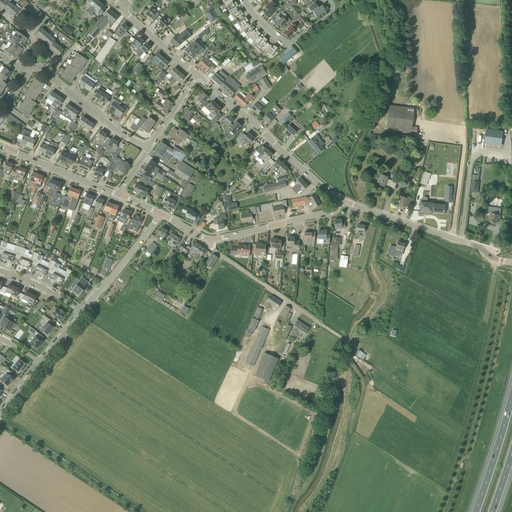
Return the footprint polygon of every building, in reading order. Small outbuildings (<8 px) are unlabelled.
[(4,9),(9,4),(4,0),(3,0),(0,3),(0,7),(3,10),(4,9)] [(86,12),(82,16),(85,18),(86,17),(98,3),(99,2),(98,1),(96,0),(87,0),(86,2),(89,5),(90,6),(86,12)] [(228,12),(236,8),(238,6),(236,2),(234,3),(231,0),(230,0),(224,3),(229,11),(228,11),(228,12)] [(26,1),(21,6),(25,9),(29,4),(26,1)] [(39,1),(36,6),(43,10),(46,5),(39,1)] [(264,13),(264,14),(269,19),(269,18),(272,15),(273,15),(275,13),(275,12),(276,11),(277,11),(279,9),(277,7),(274,9),(273,9),(276,6),(272,2),(272,1),(265,7),(266,8),(268,10),(264,14),(264,13)] [(86,17),(85,18),(86,19),(86,20),(87,19),(89,20),(92,16),(94,14),(96,16),(98,16),(100,14),(101,15),(106,10),(103,7),(104,6),(103,6),(100,3),(99,2),(98,3),(86,17)] [(9,4),(4,9),(9,13),(14,7),(10,3),(9,4)] [(319,8),(315,3),(308,8),(311,12),(312,11),(317,18),(326,11),(322,6),(319,8)] [(17,4),(14,7),(9,13),(14,17),(21,8),(17,4)] [(149,11),(146,14),(149,17),(148,18),(150,20),(153,22),(161,13),(159,12),(155,9),(154,10),(151,8),(149,11)] [(238,11),(236,8),(228,12),(231,15),(234,20),(243,14),(240,10),(238,11)] [(113,24),(118,18),(109,9),(92,29),(88,34),(94,38),(109,20),(113,24)] [(205,15),(211,23),(218,18),(212,10),(205,15)] [(276,23),(275,25),(276,27),(278,29),(279,29),(283,26),(284,26),(285,23),(286,23),(286,22),(284,20),(287,17),(283,12),(276,18),(278,21),(277,22),(276,23)] [(184,15),(172,26),(176,30),(184,23),(186,25),(190,22),(184,15)] [(297,19),(303,25),(307,21),(301,15),(297,19)] [(240,28),(243,32),(249,26),(246,23),(248,21),(245,17),(237,24),(240,28)] [(162,18),(157,24),(162,28),(163,29),(164,30),(165,28),(168,25),(169,24),(166,21),(162,18)] [(295,32),(296,32),(298,29),(293,23),(287,28),(288,29),(283,33),(288,39),(293,34),(294,35),(296,33),(295,32)] [(129,28),(124,24),(119,30),(119,31),(115,35),(119,39),(123,34),(124,35),(129,28)] [(249,26),(243,32),(249,39),(255,33),(252,30),(254,28),(251,24),(249,26)] [(66,25),(62,29),(71,35),(74,31),(66,25)] [(40,39),(46,32),(41,28),(36,35),(40,39)] [(109,38),(113,34),(108,30),(104,34),(109,38)] [(175,35),(170,42),(177,48),(182,42),(183,42),(190,36),(186,30),(182,33),(177,37),(176,35),(175,35)] [(28,38),(20,34),(15,31),(14,32),(16,33),(14,36),(23,43),(25,40),(26,41),(28,38)] [(255,33),(249,39),(253,42),(254,41),(257,44),(262,39),(259,36),(260,34),(257,31),(255,33)] [(45,43),(51,37),(46,32),(40,39),(45,43)] [(23,43),(14,36),(11,40),(10,39),(9,40),(21,48),(23,46),(22,45),(23,43)] [(54,42),(55,41),(54,40),(51,37),(45,43),(50,47),(54,42)] [(262,39),(257,44),(255,47),(262,53),(265,50),(269,45),(265,42),(267,40),(263,37),(262,39)] [(109,39),(97,57),(95,59),(102,64),(117,43),(115,41),(110,38),(109,39)] [(133,49),(135,47),(138,49),(144,42),(140,38),(136,42),(134,40),(132,43),(130,47),(133,49)] [(11,44),(9,47),(19,53),(20,51),(21,52),(23,49),(22,48),(21,48),(11,41),(9,43),(11,44)] [(59,46),(54,42),(50,47),(48,48),(53,53),(59,46)] [(199,46),(195,42),(191,46),(190,45),(186,49),(184,51),(187,54),(189,55),(193,51),(193,52),(199,46)] [(137,54),(135,57),(137,59),(138,60),(140,57),(142,59),(146,55),(145,54),(150,48),(151,47),(146,43),(144,46),(137,54)] [(269,45),(265,50),(268,53),(267,54),(272,57),(274,53),(276,53),(275,51),(278,48),(274,45),(272,47),(269,45)] [(64,51),(59,46),(53,53),(58,57),(64,51)] [(204,50),(199,46),(193,52),(193,51),(189,55),(190,57),(193,59),(195,57),(197,55),(198,56),(204,50)] [(279,56),(282,60),(285,63),(298,53),(292,46),(279,56)] [(3,53),(8,56),(9,54),(17,59),(18,60),(20,58),(18,57),(17,56),(19,53),(9,47),(7,50),(5,49),(3,53)] [(75,60),(83,66),(85,64),(84,63),(87,60),(76,53),(74,59),(74,60),(75,60)] [(151,62),(156,66),(163,58),(158,54),(151,62)] [(209,69),(212,71),(217,66),(210,60),(209,60),(209,59),(207,57),(205,57),(198,66),(206,73),(209,69)] [(68,60),(67,63),(67,64),(70,65),(71,66),(78,71),(77,71),(78,72),(79,72),(80,72),(81,70),(80,69),(82,66),(83,66),(75,60),(74,60),(73,59),(72,58),(71,61),(68,60)] [(163,58),(156,66),(161,70),(163,68),(163,69),(168,63),(163,58)] [(143,66),(142,67),(144,69),(146,67),(151,61),(148,59),(143,66)] [(228,72),(230,75),(235,72),(248,64),(246,62),(242,63),(228,72)] [(138,74),(142,67),(143,66),(139,63),(133,71),(138,74)] [(78,71),(71,66),(70,65),(68,64),(67,64),(66,69),(65,70),(66,71),(74,76),(73,77),(74,77),(75,77),(76,75),(75,74),(77,71),(78,71)] [(119,72),(120,73),(119,75),(122,77),(123,75),(124,75),(128,68),(124,65),(119,72)] [(266,74),(262,67),(245,77),(249,84),(266,74)] [(4,68),(1,73),(8,78),(11,73),(11,72),(8,70),(9,69),(7,68),(6,69),(4,68)] [(172,81),(172,82),(180,73),(174,68),(169,74),(172,76),(169,79),(172,81)] [(61,76),(70,83),(72,81),(71,80),(73,77),(74,76),(66,71),(65,70),(64,70),(63,69),(61,75),(61,76)] [(156,82),(154,86),(156,88),(167,75),(165,73),(162,76),(161,78),(158,81),(156,82)] [(180,73),(172,82),(174,83),(177,80),(180,83),(185,77),(180,73)] [(220,86),(225,81),(222,78),(216,73),(211,78),(220,86)] [(89,81),(84,88),(90,91),(90,92),(94,86),(96,88),(98,85),(101,80),(100,79),(93,75),(89,81)] [(34,77),(32,84),(33,84),(41,89),(42,90),(43,88),(42,87),(44,84),(45,84),(35,78),(34,77)] [(84,88),(89,81),(83,77),(78,84),(79,84),(84,88)] [(265,77),(259,81),(262,86),(265,90),(271,87),(265,77)] [(225,81),(220,86),(225,91),(230,85),(229,84),(232,81),(227,78),(225,81)] [(230,85),(225,91),(230,95),(231,96),(239,88),(234,83),(235,81),(233,79),(232,81),(229,84),(230,85)] [(28,90),(37,95),(38,96),(39,94),(38,93),(41,90),(41,89),(33,84),(32,84),(30,83),(28,90)] [(258,89),(258,88),(255,83),(248,88),(252,93),(258,89)] [(106,91),(100,87),(98,90),(94,97),(94,96),(99,100),(105,92),(106,91)] [(26,88),(24,95),(25,96),(34,102),(35,100),(34,99),(37,96),(37,95),(28,90),(26,88)] [(105,92),(99,100),(105,104),(110,98),(109,97),(110,96),(113,98),(116,93),(114,91),(113,93),(111,95),(105,92)] [(239,93),(234,99),(244,107),(253,97),(249,93),(246,97),(240,91),(239,93)] [(51,101),(53,102),(58,96),(52,92),(47,99),(51,101)] [(203,93),(197,100),(201,104),(200,106),(202,108),(208,102),(205,100),(208,97),(203,93)] [(25,96),(23,103),(24,104),(32,109),(33,109),(34,107),(33,107),(35,103),(36,103),(34,102),(25,96)] [(57,109),(64,100),(63,99),(63,100),(58,96),(51,105),(55,108),(54,109),(54,110),(56,111),(54,114),(56,116),(60,111),(57,109)] [(113,98),(108,105),(111,106),(110,107),(109,108),(109,109),(114,113),(119,106),(121,104),(115,100),(113,98)] [(166,114),(173,104),(166,100),(165,101),(163,99),(160,103),(157,102),(154,106),(166,114)] [(256,103),(251,109),(257,114),(266,105),(260,100),(257,103),(256,103)] [(202,108),(201,110),(208,116),(208,115),(217,105),(216,105),(213,101),(210,104),(208,102),(202,108)] [(21,102),(19,109),(20,110),(26,114),(27,114),(29,115),(30,113),(29,112),(30,112),(32,109),(24,104),(23,103),(21,102)] [(61,114),(66,118),(73,108),(67,104),(62,112),(60,111),(56,116),(54,118),(57,120),(59,117),(61,114)] [(217,105),(208,115),(208,116),(212,119),(209,123),(212,126),(216,122),(217,120),(214,117),(221,109),(217,105)] [(124,116),(129,109),(123,106),(122,108),(119,106),(114,113),(120,117),(122,114),(124,116)] [(416,135),(417,128),(412,127),(414,109),(413,108),(389,106),(386,131),(416,135)] [(73,121),(79,112),(73,108),(66,118),(72,122),(69,126),(71,128),(75,123),(73,121)] [(276,116),(274,114),(276,112),(272,109),(263,119),(268,124),(271,121),(272,121),(276,116)] [(194,115),(191,112),(188,111),(185,115),(182,119),(188,123),(192,118),(198,123),(203,118),(198,114),(196,117),(194,115)] [(281,126),(285,122),(292,116),(288,113),(278,122),(281,126)] [(230,124),(234,120),(228,116),(226,119),(225,118),(220,123),(222,125),(222,127),(223,129),(224,131),(227,128),(230,124)] [(292,116),(285,122),(287,125),(295,119),(292,116)] [(84,127),(88,121),(83,117),(78,123),(84,127)] [(155,122),(149,118),(145,123),(151,128),(155,122)] [(132,124),(130,128),(136,132),(139,127),(140,128),(141,129),(147,133),(151,128),(145,123),(140,120),(136,125),(134,123),(133,123),(132,124)] [(90,131),(94,124),(88,121),(84,127),(90,131)] [(320,126),(315,121),(310,125),(314,130),(320,126)] [(224,131),(224,132),(225,133),(227,133),(231,136),(234,134),(237,130),(240,126),(241,126),(236,122),(233,126),(229,130),(227,128),(224,131)] [(288,127),(283,132),(288,136),(290,138),(295,133),(292,130),(292,129),(289,126),(288,127)] [(299,136),(305,129),(303,126),(296,134),(299,136)] [(171,133),(168,137),(173,140),(173,141),(176,143),(180,138),(182,140),(183,140),(186,137),(187,138),(190,140),(194,135),(185,128),(182,131),(179,129),(178,131),(174,129),(171,133)] [(29,131),(23,129),(22,130),(19,134),(17,138),(22,140),(20,144),(26,146),(31,135),(28,133),(29,131)] [(503,132),(487,130),(485,144),(501,146),(503,132)] [(103,146),(108,139),(105,138),(107,135),(101,131),(97,137),(100,140),(98,143),(103,146)] [(242,132),(239,136),(236,139),(240,143),(243,141),(248,145),(254,138),(248,133),(245,135),(242,132)] [(35,141),(37,135),(32,133),(31,135),(26,146),(32,148),(35,141)] [(314,137),(308,142),(314,150),(317,153),(318,154),(318,153),(323,149),(323,148),(321,146),(323,144),(318,139),(320,138),(317,135),(314,137)] [(327,149),(333,144),(338,140),(335,136),(330,140),(331,142),(325,147),(327,149)] [(114,149),(118,143),(112,139),(110,141),(108,139),(103,146),(109,150),(111,147),(114,149)] [(45,154),(48,147),(44,145),(46,141),(43,140),(41,144),(38,151),(45,154)] [(54,143),(53,144),(50,142),(48,147),(45,154),(52,157),(55,150),(56,151),(58,144),(54,143)] [(159,146),(158,147),(172,156),(181,162),(182,162),(187,155),(175,147),(173,150),(165,145),(161,143),(159,146)] [(260,159),(267,150),(262,146),(257,152),(260,154),(257,157),(259,159),(260,159)] [(169,159),(172,156),(158,147),(155,152),(164,158),(165,156),(169,159)] [(65,153),(67,149),(64,148),(62,152),(59,159),(65,162),(68,155),(65,153)] [(267,150),(260,159),(262,161),(264,158),(267,161),(270,158),(272,155),(267,150)] [(75,157),(76,153),(70,151),(68,155),(65,162),(71,165),(75,157)] [(113,155),(110,160),(111,161),(115,163),(116,162),(127,170),(130,165),(124,161),(124,162),(121,161),(119,159),(118,159),(117,158),(113,155)] [(89,160),(90,159),(82,156),(78,167),(88,172),(91,166),(93,162),(89,160)] [(150,161),(147,165),(160,173),(162,171),(158,168),(155,166),(156,165),(157,164),(156,163),(151,160),(150,161)] [(275,163),(273,165),(275,168),(273,170),(276,173),(276,172),(283,164),(282,164),(278,160),(275,163)] [(111,161),(107,169),(110,171),(113,166),(116,168),(119,170),(118,171),(117,172),(117,173),(119,175),(120,174),(121,173),(124,175),(127,170),(116,162),(115,163),(111,161)] [(1,169),(0,170),(0,176),(2,178),(3,174),(9,176),(13,165),(6,162),(3,169),(4,169),(3,170),(1,169)] [(195,171),(182,163),(181,162),(174,173),(187,182),(195,171)] [(100,169),(102,165),(99,164),(97,168),(94,175),(101,178),(104,171),(100,169)] [(291,172),(288,169),(283,164),(276,172),(281,177),(283,174),(285,172),(288,175),(291,172)] [(147,165),(144,170),(150,174),(155,177),(156,175),(163,179),(164,176),(161,174),(160,173),(147,165)] [(10,178),(9,180),(13,182),(13,181),(15,178),(16,179),(16,178),(22,181),(24,177),(26,170),(23,169),(22,167),(20,167),(19,167),(18,169),(14,168),(13,170),(12,172),(11,174),(11,175),(10,176),(10,178)] [(425,172),(421,183),(427,185),(431,175),(425,172)] [(32,190),(38,175),(33,173),(30,181),(32,182),(29,189),(32,190)] [(152,179),(148,176),(143,173),(141,176),(147,179),(148,180),(150,181),(152,179)] [(40,188),(41,185),(40,185),(43,177),(38,175),(32,190),(31,193),(34,194),(37,187),(40,188)] [(387,178),(381,175),(377,184),(384,187),(384,185),(394,188),(396,183),(387,179),(387,178)] [(308,186),(300,178),(294,183),(299,188),(295,191),(298,194),(302,191),(302,192),(308,186)] [(147,183),(148,180),(147,179),(145,182),(143,187),(139,194),(146,197),(149,191),(145,189),(148,184),(147,183)] [(48,194),(47,195),(51,196),(52,194),(57,182),(51,180),(48,187),(50,187),(48,194)] [(289,187),(287,180),(262,187),(264,193),(289,187)] [(472,181),(471,193),(479,193),(480,182),(472,181)] [(52,194),(51,196),(49,201),(55,204),(59,194),(57,193),(58,190),(59,191),(62,184),(57,182),(52,194)] [(187,199),(194,186),(189,183),(181,196),(187,199)] [(143,187),(136,184),(133,191),(139,194),(143,187)] [(160,195),(163,189),(157,186),(155,191),(156,191),(155,193),(160,195)] [(63,195),(59,205),(62,206),(61,209),(67,211),(68,209),(70,204),(71,202),(76,190),(71,188),(68,194),(69,195),(68,197),(63,195)] [(76,190),(71,202),(74,203),(74,201),(76,202),(78,198),(81,192),(76,190)] [(14,202),(15,199),(18,200),(19,195),(17,194),(18,193),(12,191),(8,199),(14,202)] [(39,199),(41,194),(38,192),(33,204),(37,205),(39,199)] [(94,197),(93,197),(93,196),(91,195),(91,196),(87,194),(83,204),(90,206),(94,197)] [(22,200),(23,196),(19,195),(17,203),(24,205),(25,201),(22,200)] [(308,196),(302,198),(304,201),(306,204),(307,206),(308,205),(311,203),(311,205),(309,206),(310,207),(311,210),(312,209),(315,208),(316,207),(320,205),(319,203),(316,198),(315,195),(310,198),(309,198),(308,196)] [(237,206),(232,207),(230,196),(223,198),(226,212),(238,209),(237,206)] [(176,201),(168,197),(166,201),(165,201),(163,206),(167,208),(167,207),(172,209),(173,207),(176,209),(180,200),(177,198),(176,201)] [(400,197),(398,203),(399,203),(398,206),(400,207),(401,207),(404,208),(405,206),(409,208),(412,198),(407,197),(406,199),(400,197)] [(432,213),(444,214),(445,204),(426,203),(426,201),(427,201),(427,198),(427,197),(424,197),(423,198),(423,199),(421,199),(421,202),(420,203),(419,214),(420,215),(423,215),(424,214),(424,213),(431,213),(432,213)] [(101,209),(104,201),(97,198),(94,206),(101,209)] [(287,207),(286,200),(282,201),(283,206),(273,208),(274,216),(285,214),(284,208),(287,207)] [(110,213),(113,205),(107,202),(104,210),(110,213)] [(109,216),(108,217),(114,219),(114,218),(116,215),(119,207),(113,205),(110,213),(109,216)] [(492,214),(489,222),(490,222),(490,223),(492,223),(493,223),(496,224),(498,219),(499,220),(501,213),(504,214),(505,209),(499,207),(497,212),(496,214),(492,213),(492,214)] [(182,211),(186,214),(185,216),(194,221),(195,219),(199,220),(201,215),(197,213),(197,215),(192,212),(193,211),(189,209),(188,210),(183,208),(182,211)] [(125,224),(127,221),(130,212),(124,210),(120,218),(119,217),(118,221),(125,224)] [(242,223),(253,221),(251,213),(241,215),(242,223)] [(102,223),(104,218),(98,215),(93,227),(100,229),(102,223)] [(137,232),(143,218),(134,215),(132,220),(130,219),(127,224),(126,228),(137,232)] [(220,218),(217,219),(218,224),(219,229),(224,228),(222,219),(225,218),(225,215),(220,216),(220,218)] [(345,228),(345,222),(341,223),(341,220),(334,220),(335,229),(345,228)] [(111,238),(116,225),(111,223),(106,236),(111,238)] [(363,233),(365,226),(357,225),(356,232),(355,236),(359,237),(360,233),(363,233)] [(164,238),(168,231),(162,228),(160,231),(159,231),(155,237),(158,239),(157,240),(160,243),(163,239),(164,238)] [(317,239),(317,243),(323,244),(328,244),(329,244),(330,236),(330,233),(326,233),(327,230),(323,230),(323,231),(318,231),(317,239)] [(175,246),(180,239),(171,233),(165,242),(168,244),(170,243),(175,246)] [(314,246),(315,239),(315,234),(304,233),(304,241),(311,242),(310,246),(314,246)] [(286,246),(286,250),(292,250),(293,250),(293,249),(296,249),(295,250),(298,251),(299,244),(299,241),(294,241),(294,238),(290,237),(287,237),(287,241),(286,246)] [(8,243),(7,243),(8,239),(4,238),(3,241),(0,250),(0,253),(2,254),(1,259),(3,259),(2,260),(6,261),(10,250),(6,249),(8,243)] [(330,245),(329,261),(337,261),(338,246),(339,246),(339,245),(341,245),(341,238),(336,238),(335,245),(330,245)] [(280,249),(281,240),(279,240),(279,241),(277,241),(277,239),(271,239),(270,248),(276,248),(275,252),(275,258),(283,259),(283,253),(279,253),(280,249)] [(21,247),(20,247),(22,244),(18,242),(17,246),(16,245),(14,251),(10,250),(6,261),(10,263),(11,262),(12,262),(14,258),(17,259),(21,247)] [(190,250),(197,254),(194,258),(198,260),(206,249),(195,242),(192,246),(189,244),(187,247),(183,244),(179,249),(186,253),(189,249),(190,250)] [(402,253),(405,244),(404,244),(404,243),(402,242),(401,243),(397,242),(396,248),(390,246),(387,254),(395,257),(396,251),(402,253)] [(157,246),(155,244),(153,243),(146,251),(147,252),(150,255),(157,246)] [(252,253),(252,254),(255,254),(260,254),(265,255),(265,253),(265,249),(266,245),(262,245),(261,245),(260,245),(260,243),(256,243),(256,245),(253,244),(252,249),(252,253)] [(231,251),(230,255),(238,256),(238,254),(240,254),(243,254),(246,254),(245,256),(246,256),(249,256),(250,245),(245,245),(245,246),(244,246),(243,246),(240,246),(238,246),(238,245),(238,246),(237,248),(231,247),(231,251)] [(23,267),(27,258),(28,256),(24,255),(26,249),(24,248),(22,248),(21,247),(17,259),(20,260),(18,264),(19,265),(19,266),(23,267)] [(33,266),(38,254),(36,253),(34,252),(31,259),(27,258),(23,267),(27,269),(27,268),(29,268),(31,264),(33,266)] [(39,274),(44,265),(40,263),(43,256),(38,254),(33,266),(36,267),(34,271),(36,272),(35,273),(39,274)] [(212,268),(216,262),(218,258),(212,254),(205,264),(212,268)] [(50,273),(56,262),(55,262),(51,260),(48,267),(44,265),(39,274),(43,276),(44,275),(45,276),(47,272),(50,273)] [(55,283),(60,273),(57,271),(60,265),(56,262),(50,273),(53,275),(50,279),(52,280),(51,280),(55,283)] [(66,282),(72,271),(67,269),(64,275),(60,273),(55,283),(59,285),(59,284),(61,285),(63,281),(66,282)] [(69,290),(72,292),(78,296),(78,297),(83,291),(82,290),(88,282),(82,277),(74,288),(72,287),(70,290),(69,290)] [(11,294),(14,286),(9,284),(7,288),(4,287),(2,293),(5,294),(6,292),(11,294)] [(19,299),(21,294),(18,292),(20,289),(14,286),(11,294),(11,296),(13,297),(19,299)] [(19,299),(21,301),(22,299),(28,302),(31,294),(26,291),(24,295),(21,294),(19,299)] [(157,291),(154,296),(162,301),(165,296),(157,291)] [(35,300),(37,296),(31,294),(28,302),(27,303),(35,307),(38,301),(35,300)] [(271,296),(264,306),(269,309),(271,305),(277,309),(281,303),(271,296)] [(44,303),(42,301),(35,308),(38,311),(44,303)] [(183,305),(180,311),(186,315),(190,309),(183,305)] [(5,306),(2,313),(3,314),(5,315),(8,316),(10,312),(15,315),(16,312),(5,306)] [(286,306),(279,315),(284,318),(291,309),(286,306)] [(54,307),(53,309),(55,311),(52,314),(56,317),(55,318),(59,321),(63,316),(63,315),(64,313),(61,310),(60,311),(57,308),(57,309),(54,307)] [(50,332),(51,331),(54,327),(50,324),(52,322),(45,316),(40,322),(42,324),(41,326),(43,328),(41,330),(43,332),(47,336),(50,332)] [(14,329),(17,325),(14,324),(14,323),(8,320),(8,319),(4,317),(0,325),(5,328),(5,329),(10,331),(12,328),(14,329)] [(255,319),(253,318),(248,329),(253,332),(258,321),(257,320),(255,319)] [(309,329),(298,321),(293,327),(294,328),(290,333),(295,337),(299,331),(305,335),(309,329)] [(245,363),(253,367),(269,330),(261,326),(245,363)] [(285,341),(289,332),(285,330),(281,339),(285,341)] [(43,341),(36,336),(30,344),(30,345),(32,347),(33,346),(37,349),(43,341)] [(363,360),(367,355),(358,350),(355,355),(363,360)] [(268,382),(278,359),(264,353),(254,376),(268,382)] [(18,373),(25,364),(19,359),(12,368),(18,373)] [(2,377),(0,379),(0,380),(1,381),(4,383),(3,384),(6,387),(7,386),(8,386),(11,382),(12,382),(14,379),(9,375),(12,372),(4,367),(1,372),(4,374),(2,377)]
